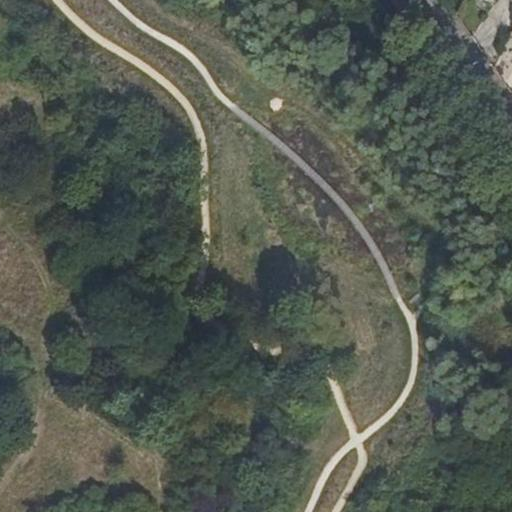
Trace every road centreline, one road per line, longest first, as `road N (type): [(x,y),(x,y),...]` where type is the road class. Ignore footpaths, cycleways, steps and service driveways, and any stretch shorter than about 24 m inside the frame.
road 1 (unknown): [(57,0),(101,41),(186,98),(203,125),(204,306),(262,346),(314,357),(334,375),(358,438)]
road 2 (tertiary): [(511,151),(404,0)]
